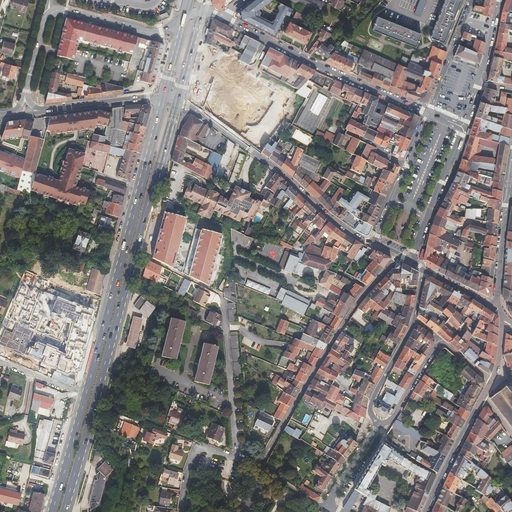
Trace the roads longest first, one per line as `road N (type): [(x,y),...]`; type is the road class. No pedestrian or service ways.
road 1 (primary): [(65,511),(178,100)]
road 2 (primary): [(163,98),(84,396)]
road 3 (secondary): [(178,100),(284,174),(355,237),(372,242)]
road 4 (residential): [(428,113),(223,17)]
road 5 (residential): [(237,457),(220,293),(213,290)]
road 6 (secondary): [(186,12),(156,32),(66,10),(49,15)]
road 7 (residential): [(462,127),(413,262)]
road 8 (residential): [(372,242),(428,113)]
road 9 (residential): [(482,397),(425,511)]
road 10 (residential): [(428,113),(471,0)]
road 11 (primary): [(84,396),(51,511)]
